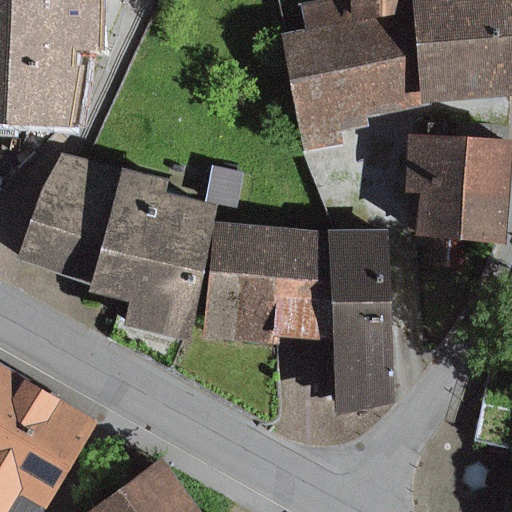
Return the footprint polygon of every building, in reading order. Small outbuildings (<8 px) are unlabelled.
[(0,0),(0,120),(71,121),(72,41),(102,41),(102,0),(0,0)] [(415,119),(414,109),(511,100),(511,0),(332,0),(288,12),(296,38),(276,43),(305,149),(415,119)] [(502,141),(458,141),(458,138),(408,137),(408,185),(426,185),(426,236),(502,236),(502,141)] [(163,181),(56,155),(19,220),(10,263),(79,284),(77,291),(120,303),(112,328),(183,344),(192,273),(211,205),(158,195),(163,181)] [(323,232),(209,223),(201,275),(198,339),(277,345),(277,339),(323,342),(329,418),(388,405),(383,304),(383,230),(323,232)] [(511,363),(497,362),(486,436),(511,439),(511,363)] [(0,365),(0,511),(33,511),(90,418),(0,365)] [(198,511),(170,470),(107,511),(198,511)]
